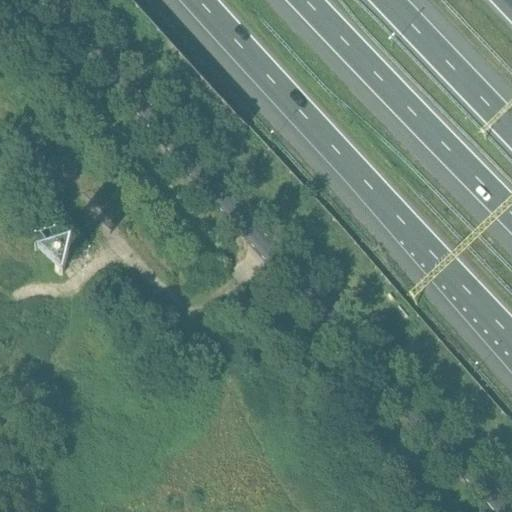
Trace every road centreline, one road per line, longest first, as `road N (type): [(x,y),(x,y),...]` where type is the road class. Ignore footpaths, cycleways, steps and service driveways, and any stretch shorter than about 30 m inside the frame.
road 1 (unclassified): [(506,511),(50,0)]
road 2 (motorway): [(195,0),(511,338)]
road 3 (track): [(270,254),(203,306),(179,306),(36,144)]
road 4 (motorway): [(307,0),(511,212)]
road 5 (motorway): [(511,129),(387,0)]
